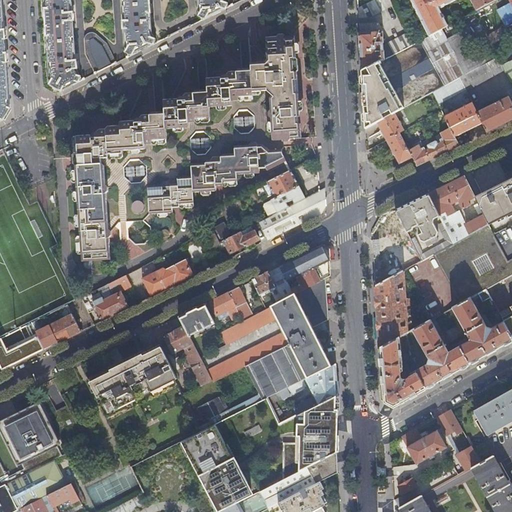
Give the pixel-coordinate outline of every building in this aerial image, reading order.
[(0,0),(0,121),(5,119),(10,108),(2,0),(0,0)] [(45,0),(52,84),(65,89),(83,80),(77,68),(78,68),(78,61),(76,61),(73,20),(75,20),(74,12),(73,12),(71,0),(45,0)] [(127,51),(130,57),(157,43),(152,33),(149,0),(123,0),(125,21),(123,22),(124,29),(126,28),(127,51)] [(198,0),(200,15),(203,20),(229,7),(225,0),(198,0)] [(392,7),(388,0),(373,0),(358,8),(359,18),(370,18),(392,7)] [(410,0),(429,37),(441,30),(448,26),(439,8),(454,0),(470,0),(477,11),(496,1),(495,0),(410,0)] [(511,22),(500,29),(503,33),(507,40),(511,38),(510,34),(511,32),(511,22)] [(362,73),(413,45),(407,34),(387,44),(383,47),(382,29),(379,23),(359,25),(361,53),(362,73)] [(477,47),(475,43),(467,28),(447,39),(466,74),(486,63),(477,47)] [(429,37),(420,41),(445,86),(460,78),(466,74),(447,39),(441,30),(429,37)] [(85,54),(95,74),(116,63),(107,43),(94,32),(93,32),(92,32),(91,31),(90,31),(89,32),(88,32),(87,33),(86,34),(85,34),(84,36),(84,37),(84,38),(84,39),(85,54)] [(497,57),(511,49),(511,32),(510,34),(511,38),(507,40),(503,33),(487,41),(496,58),(497,57)] [(299,117),(300,116),(298,95),(297,95),(296,80),(297,80),(293,33),(264,35),(265,59),(263,59),(248,60),(249,66),(233,67),(234,74),(218,75),(219,81),(204,82),(205,88),(190,89),(191,97),(175,98),(175,103),(161,104),(161,110),(146,111),(147,118),(131,119),(131,123),(122,124),(122,126),(109,127),(108,129),(101,130),(98,132),(94,133),(92,135),(78,136),(79,165),(76,165),(77,171),(78,171),(79,186),(78,187),(78,192),(79,192),(80,201),(79,201),(79,215),(80,215),(81,231),(80,231),(81,237),(82,237),(83,254),(82,254),(82,261),(87,261),(86,262),(86,263),(85,263),(85,264),(85,265),(85,266),(86,267),(86,268),(87,268),(88,268),(92,268),(92,261),(111,259),(109,238),(111,235),(111,232),(109,229),(107,193),(109,191),(108,187),(106,185),(105,165),(103,163),(102,160),(109,159),(109,156),(124,155),(123,152),(146,150),(146,146),(154,145),(153,142),(167,141),(166,131),(189,129),(189,124),(197,123),(196,120),(210,119),(209,109),(231,107),(231,102),(238,102),(238,99),(252,98),(251,92),(266,91),(272,96),(269,99),(270,111),(268,113),(268,117),(271,119),(272,141),(301,139),(300,125),(299,124),(299,117)] [(420,41),(418,42),(413,45),(362,73),(363,97),(365,129),(376,123),(393,114),(432,92),(445,86),(420,41)] [(486,63),(496,58),(487,41),(477,47),(486,63)] [(511,49),(497,57),(504,70),(511,85),(511,49)] [(504,70),(497,57),(496,58),(486,63),(466,74),(460,78),(465,89),(466,91),(504,70)] [(465,89),(460,78),(445,86),(432,92),(438,103),(465,89)] [(511,119),(511,103),(509,97),(495,104),(493,100),(488,102),(490,106),(477,113),(482,123),(486,132),(511,119)] [(482,123),(477,113),(472,103),(445,118),(450,127),(454,136),(455,136),(465,131),(482,123)] [(393,114),(376,123),(386,140),(399,133),(403,131),(393,114)] [(236,116),(235,132),(249,133),(250,117),(236,116)] [(442,142),(454,136),(450,127),(439,133),(442,138),(440,140),(442,142)] [(468,138),(465,131),(455,136),(459,143),(468,138)] [(399,163),(412,157),(408,150),(399,133),(386,140),(399,163)] [(459,143),(455,136),(454,136),(442,142),(438,144),(429,149),(426,150),(412,157),(417,165),(460,145),(459,143)] [(191,146),(206,148),(207,140),(192,139),(191,146)] [(210,190),(210,191),(216,190),(215,185),(223,185),(222,182),(237,181),(236,175),(245,174),(245,173),(253,173),(254,173),(259,173),(259,169),(266,168),(267,171),(286,162),(283,154),(282,150),(270,151),(262,145),(257,146),(255,144),(250,144),(248,147),(234,148),(235,155),(222,156),(220,158),(214,158),(211,161),(207,161),(205,164),(191,165),(191,177),(179,177),(177,180),(170,180),(169,182),(164,182),(162,185),(148,186),(149,215),(159,214),(159,213),(167,212),(167,213),(173,213),(172,208),(179,207),(179,204),(194,203),(193,192),(202,191),(210,190)] [(412,157),(426,150),(425,148),(422,149),(419,144),(408,150),(412,157)] [(124,166),(124,179),(144,178),(144,166),(124,166)] [(278,212),(291,206),(305,198),(291,171),(268,182),(273,194),(275,197),(272,199),(278,212)] [(475,196),(464,176),(429,193),(440,215),(446,212),(448,216),(457,211),(456,209),(454,210),(451,204),(459,200),(463,208),(470,205),(469,201),(475,198),(475,196)] [(489,224),(490,225),(511,214),(511,178),(508,180),(495,187),(475,196),(475,198),(484,214),(489,224)] [(273,194),(268,182),(261,185),(267,197),(273,194)] [(291,206),(300,223),(322,213),(326,206),(325,188),(320,191),(305,198),(291,206)] [(440,215),(429,193),(396,209),(402,223),(403,223),(407,232),(413,228),(414,226),(419,224),(423,232),(418,234),(421,240),(425,242),(426,241),(428,244),(438,239),(437,236),(438,235),(439,232),(434,222),(436,218),(440,216),(440,215)] [(142,217),(142,201),(127,201),(127,217),(142,217)] [(268,239),(300,223),(291,206),(278,212),(259,222),(263,229),(268,239)] [(402,223),(396,209),(375,220),(372,225),(372,226),(373,237),(373,238),(376,285),(403,270),(421,261),(409,237),(407,232),(403,223),(402,223)] [(446,212),(440,215),(440,216),(442,219),(454,243),(471,233),(466,223),(459,210),(457,211),(448,216),(446,212)] [(488,224),(489,224),(484,214),(466,223),(471,233),(488,224)] [(414,234),(409,237),(421,261),(433,254),(445,247),(454,243),(442,219),(437,221),(447,241),(424,253),(414,234)] [(258,232),(263,229),(259,222),(254,224),(258,232)] [(446,276),(500,246),(494,235),(488,224),(471,233),(454,243),(445,247),(433,254),(446,276)] [(242,236),(240,232),(223,240),(230,253),(245,246),(246,246),(259,240),(254,230),(244,235),(242,236)] [(206,234),(212,246),(220,242),(214,231),(206,234)] [(296,278),(330,260),(329,250),(326,248),(323,246),(280,267),(288,282),(296,278)] [(453,290),(507,259),(500,246),(446,276),(453,290)] [(511,257),(508,260),(507,259),(453,290),(460,302),(471,296),(478,292),(486,288),(511,273),(511,257)] [(164,268),(157,271),(166,289),(194,276),(186,259),(166,269),(164,268)] [(325,279),(330,277),(329,274),(330,273),(330,260),(296,278),(301,287),(292,292),(294,295),(295,295),(325,279)] [(157,271),(153,262),(140,268),(145,277),(143,278),(152,296),(166,289),(157,271)] [(283,301),(294,295),(292,292),(288,282),(280,267),(252,281),(260,296),(276,287),(283,301)] [(403,270),(376,285),(380,347),(402,334),(406,332),(407,332),(407,323),(406,310),(405,305),(410,305),(409,298),(405,298),(403,270)] [(114,281),(98,289),(103,300),(94,305),(102,321),(119,313),(129,307),(121,291),(131,286),(126,275),(114,281)] [(325,279),(295,295),(312,328),(325,321),(325,279)] [(229,292),(240,312),(240,313),(250,308),(247,302),(239,287),(229,292)] [(490,296),(486,288),(478,292),(482,300),(490,296)] [(229,292),(210,301),(218,316),(219,319),(230,314),(231,316),(240,312),(229,292)] [(81,298),(89,313),(95,310),(91,301),(93,300),(90,293),(81,298)] [(291,343),(309,377),(332,366),(312,328),(295,295),(294,295),(283,301),(272,306),(278,318),(285,332),(291,343)] [(470,364),(511,340),(511,336),(503,321),(492,327),(491,331),(486,329),(487,326),(471,296),(460,302),(452,307),(470,339),(459,345),(470,364)] [(423,302),(406,310),(407,323),(427,310),(423,302)] [(205,304),(180,316),(185,326),(190,336),(215,324),(205,304)] [(511,305),(499,313),(503,320),(503,321),(511,336),(511,305)] [(226,344),(278,318),(272,306),(244,321),(220,333),(226,344)] [(70,337),(81,331),(73,315),(61,320),(70,337)] [(416,369),(426,388),(470,364),(459,345),(449,351),(431,318),(409,331),(411,334),(414,333),(428,358),(432,359),(431,364),(427,363),(416,369)] [(70,337),(61,320),(50,326),(52,329),(59,342),(70,337)] [(45,349),(59,342),(52,329),(50,330),(47,325),(40,329),(42,334),(39,335),(45,349)] [(202,386),(213,381),(208,371),(201,358),(190,336),(185,326),(164,336),(173,354),(188,346),(190,353),(187,355),(202,386)] [(291,343),(285,332),(208,371),(213,381),(214,382),(245,367),(291,343)] [(8,348),(3,337),(0,338),(0,365),(2,370),(45,349),(39,335),(37,333),(8,348)] [(402,334),(380,347),(385,401),(394,406),(426,388),(416,369),(409,373),(409,376),(405,379),(402,377),(401,371),(403,370),(400,339),(403,338),(402,334)] [(105,413),(175,380),(177,379),(159,343),(88,379),(105,413)] [(291,343),(245,367),(260,395),(263,400),(268,398),(280,392),(303,380),(306,379),(309,377),(291,343)] [(294,409),(297,415),(306,411),(338,395),(336,364),(332,366),(309,377),(306,379),(315,396),(293,408),(294,409)] [(175,380),(105,413),(117,437),(186,402),(175,380)] [(303,380),(280,392),(283,398),(284,400),(307,388),(303,380)] [(487,435),(511,420),(511,390),(474,412),(487,435)] [(280,392),(268,398),(271,404),(277,402),(283,398),(280,392)] [(263,400),(260,395),(225,412),(209,421),(210,422),(198,428),(200,432),(217,423),(263,400)] [(338,395),(306,411),(306,421),(298,420),(298,432),(301,432),(301,437),(300,470),(337,452),(338,395)] [(205,422),(209,421),(225,412),(218,398),(198,408),(205,422)] [(62,445),(40,401),(0,421),(0,428),(18,466),(22,464),(24,468),(8,476),(10,482),(55,460),(63,456),(58,446),(62,445)] [(277,402),(271,404),(277,417),(284,414),(281,409),(280,409),(277,402)] [(284,414),(277,417),(280,423),(297,415),(294,409),(284,414)] [(233,455),(217,423),(200,432),(181,442),(197,474),(216,511),(217,511),(239,501),(253,494),(239,467),(233,455)] [(244,431),(246,438),(261,432),(258,425),(244,431)] [(416,464),(446,447),(437,430),(406,446),(416,464)] [(456,454),(465,471),(471,468),(480,462),(471,446),(456,454)] [(300,470),(259,491),(268,507),(278,502),(320,481),(338,473),(337,464),(337,452),(300,470)] [(496,511),(511,511),(511,490),(492,456),(480,462),(471,468),(496,511)] [(47,495),(67,485),(55,460),(10,482),(0,486),(0,511),(12,511),(22,508),(33,502),(47,495)] [(0,486),(10,482),(8,476),(1,462),(0,462),(0,486)] [(443,490),(465,482),(463,476),(428,489),(434,504),(446,500),(443,490)] [(397,503),(400,507),(421,495),(422,495),(418,487),(417,487),(412,478),(398,486),(403,495),(395,499),(397,503)] [(320,481),(278,502),(282,508),(284,507),(286,511),(325,511),(326,511),(323,505),(325,504),(321,495),(324,494),(322,489),(324,488),(320,481)] [(75,497),(77,496),(70,483),(67,485),(47,495),(52,506),(74,495),(75,497)] [(33,502),(22,508),(23,511),(49,511),(54,510),(52,506),(47,495),(33,502)] [(430,511),(421,495),(400,507),(402,511),(430,511)]
